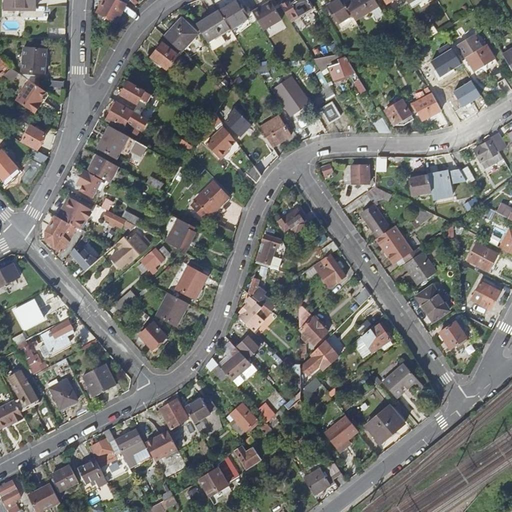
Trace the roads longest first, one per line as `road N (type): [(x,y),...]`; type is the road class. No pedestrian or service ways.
road 1 (unclassified): [(293,160),(463,403)]
road 2 (unclassified): [(156,390),(205,346),(256,214),(293,160)]
road 3 (unclassified): [(293,160),(329,146),(439,142),(511,106)]
road 4 (unclassified): [(20,232),(156,390)]
road 5 (unclassified): [(0,472),(156,390)]
road 6 (unclassified): [(329,511),(463,403)]
road 7 (unclassified): [(75,129),(125,46),(171,0)]
road 8 (residential): [(75,129),(80,0)]
